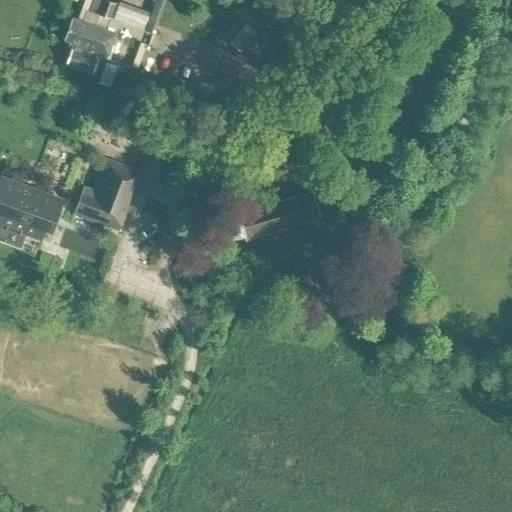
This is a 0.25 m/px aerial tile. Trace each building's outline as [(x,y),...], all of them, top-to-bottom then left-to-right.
[(109,19),(114,4),(103,0),(98,15),(109,19)] [(105,61),(115,34),(71,18),(63,40),(70,42),(68,48),(105,61)] [(240,52),(256,33),(245,24),(228,42),(240,52)] [(113,65),(114,62),(108,60),(107,63),(106,63),(98,85),(128,96),(138,69),(118,62),(116,66),(113,65)] [(158,154),(166,132),(91,105),(83,126),(158,154)] [(320,109),(310,129),(329,138),(338,118),(320,109)] [(119,232),(141,171),(103,157),(91,189),(83,187),(73,215),(119,232)] [(51,234),(64,199),(0,175),(0,226),(41,241),(45,232),(51,234)] [(244,240),(320,219),(312,192),(237,213),(239,220),(226,223),(229,237),(242,233),(244,240)]
